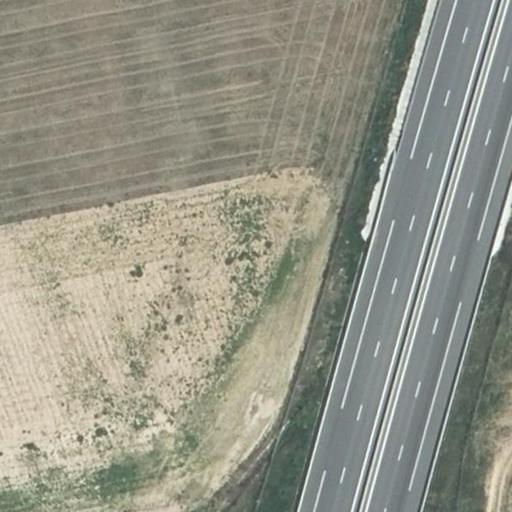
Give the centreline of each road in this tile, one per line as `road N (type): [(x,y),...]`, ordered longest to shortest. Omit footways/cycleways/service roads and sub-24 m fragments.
road 1 (motorway): [(467,0),(325,511)]
road 2 (motorway): [(377,511),(511,32)]
road 3 (track): [(220,481),(93,511)]
